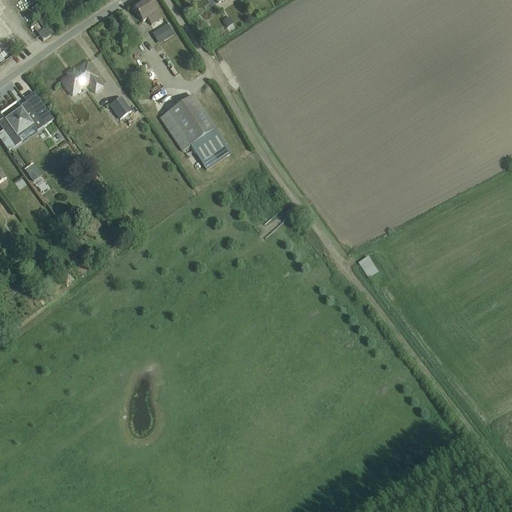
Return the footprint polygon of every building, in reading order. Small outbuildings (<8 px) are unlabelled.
[(151,27),(161,20),(148,0),(146,0),(133,9),(142,23),(147,20),(151,27)] [(43,15),(35,21),(43,30),(37,35),(43,42),(56,32),(43,15)] [(229,18),(223,22),(227,28),(233,24),(229,18)] [(172,37),(166,26),(156,33),(162,43),(172,37)] [(97,79),(87,65),(74,74),(75,74),(70,78),(69,77),(61,83),(72,98),(88,86),(94,95),(103,89),(96,80),(97,79)] [(3,132),(0,134),(0,141),(8,153),(15,149),(22,144),(17,138),(33,127),(37,133),(44,128),(53,121),(42,105),(34,94),(29,97),(25,101),(28,105),(5,122),(7,125),(0,129),(3,132)] [(231,155),(193,98),(160,120),(182,153),(190,148),(206,171),(231,155)] [(121,99),(110,107),(119,120),(130,112),(121,99)] [(31,167),(25,172),(28,176),(34,171),(31,167)] [(29,236),(20,242),(26,251),(35,245),(29,236)] [(372,257),(361,263),(371,280),(382,273),(372,257)]
